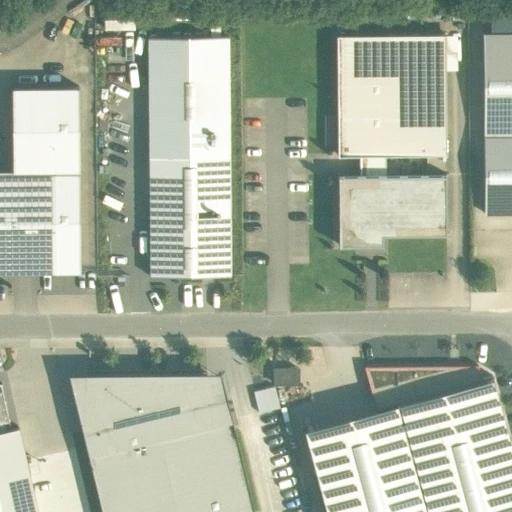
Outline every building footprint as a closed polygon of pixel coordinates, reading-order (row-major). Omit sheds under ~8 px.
[(511,31),(482,32),(484,213),(511,212),(511,31)] [(149,34),(150,155),(228,154),(227,34),(149,34)] [(337,174),(338,244),(370,244),(382,244),(382,233),(446,233),(446,174),(382,174),(382,154),(445,154),(445,34),(337,35),(337,154),(359,154),(359,174),(337,174)] [(0,269),(24,269),(82,269),(81,81),(10,81),(10,164),(0,164),(0,269)] [(150,155),(151,275),(181,274),(229,274),(228,154),(150,155)] [(376,407),(396,402),(425,511),(511,511),(511,448),(492,376),(481,378),(478,364),(363,365),(376,407)] [(254,511),(221,371),(69,373),(84,437),(102,511),(254,511)] [(0,511),(40,511),(19,426),(10,427),(1,382),(0,382),(0,511)] [(425,511),(396,402),(376,407),(304,427),(327,511),(425,511)]
